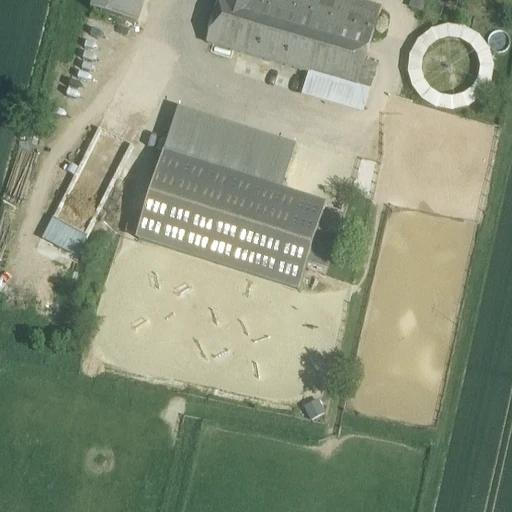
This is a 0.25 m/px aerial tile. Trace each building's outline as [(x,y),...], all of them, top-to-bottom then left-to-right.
[(146,0),(95,0),(92,11),(138,25),(146,0)] [(382,10),(347,0),(221,0),(207,44),(311,75),(357,88),(365,63),(382,10)] [(424,0),(413,0),(411,8),(421,11),(424,0)] [(494,85),(490,37),(469,39),(471,68),(462,69),(462,75),(471,74),(472,94),(448,95),(449,109),(482,106),(481,86),(494,85)] [(357,88),(311,75),(307,92),(364,109),(378,67),(365,63),(357,88)] [(292,155),(178,118),(165,157),(280,193),(292,155)] [(99,129),(81,171),(116,186),(134,144),(99,129)] [(280,193),(165,157),(139,241),(299,292),(307,266),(326,272),(336,239),(318,233),(326,208),(280,193)] [(320,401),(306,407),(312,420),(326,414),(320,401)]
